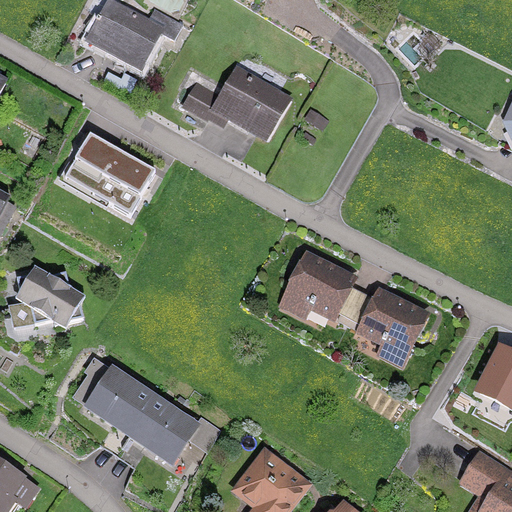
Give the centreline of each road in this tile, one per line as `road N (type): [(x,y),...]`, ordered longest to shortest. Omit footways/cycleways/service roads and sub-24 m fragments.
road 1 (residential): [(0,47),(317,223),(511,319)]
road 2 (residential): [(0,432),(104,511)]
